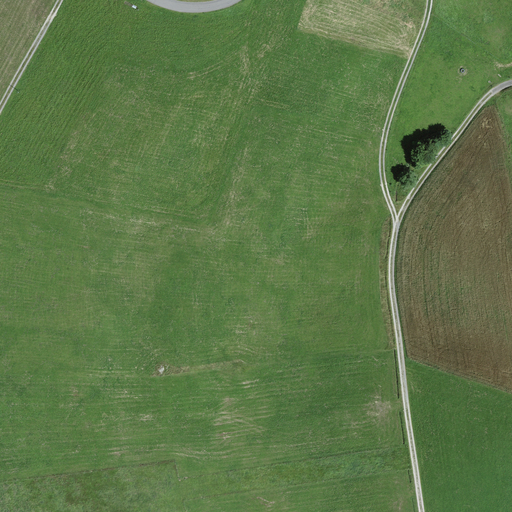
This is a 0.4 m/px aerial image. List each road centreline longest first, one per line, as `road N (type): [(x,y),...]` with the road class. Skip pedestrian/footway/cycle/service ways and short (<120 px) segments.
road 1 (track): [(428,0),(380,153),(394,224),(390,271),(420,511)]
road 2 (track): [(394,224),(475,108),(511,82)]
road 3 (track): [(0,111),(58,0)]
